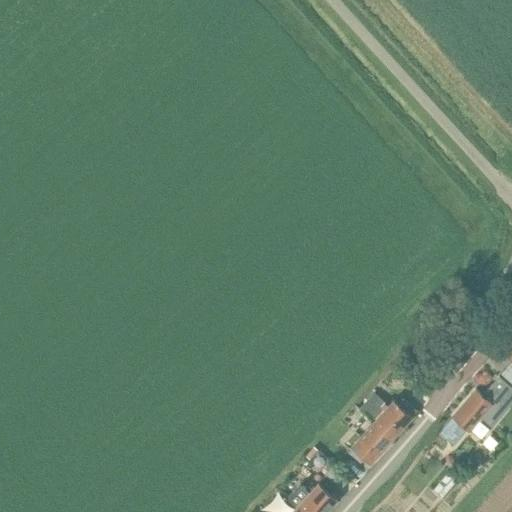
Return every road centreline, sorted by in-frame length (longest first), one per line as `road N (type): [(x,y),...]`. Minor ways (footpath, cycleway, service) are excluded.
road 1 (unclassified): [(511,203),(328,0)]
road 2 (unclassified): [(437,412),(511,274)]
road 3 (unclassified): [(349,511),(437,412)]
